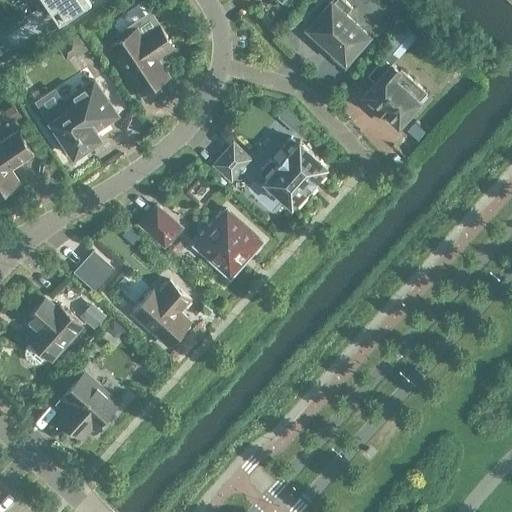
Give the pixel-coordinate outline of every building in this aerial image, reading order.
[(88,0),(47,0),(60,19),(88,0)] [(331,1),(309,26),(322,37),(321,38),(322,39),(322,38),(328,43),(328,44),(328,45),(329,44),(335,49),(329,55),(345,69),(360,52),(356,48),(369,34),(346,14),(353,6),(345,0),(335,0),(333,2),(331,1)] [(142,35),(137,27),(110,45),(142,93),(169,75),(158,58),(175,47),(159,23),(142,35)] [(399,49),(418,34),(410,25),(392,39),(399,49)] [(364,94),(378,105),(377,106),(378,108),(379,106),(385,112),(384,113),(385,114),(386,113),(399,125),(421,101),(421,100),(428,92),(401,68),(400,70),(392,62),(364,94)] [(76,154),(77,155),(89,147),(88,146),(101,137),(96,129),(118,114),(94,79),(71,94),(77,102),(50,120),(74,155),(76,154)] [(304,122),(286,106),(278,116),(296,132),(304,122)] [(11,169),(33,153),(18,130),(0,141),(0,193),(19,181),(11,169)] [(264,179),(293,205),(308,187),(309,188),(317,179),(316,178),(328,165),(300,139),(298,142),(292,136),(283,146),(289,152),(288,153),(287,152),(279,161),(280,162),(279,163),(272,158),(260,171),(266,177),(264,179)] [(245,165),(252,158),(233,141),(213,163),(232,180),(241,170),(242,171),(246,166),(245,165)] [(141,222),(165,244),(166,243),(161,238),(176,221),(157,204),(141,222)] [(205,253),(231,276),(244,261),(242,260),(248,254),(249,255),(263,240),(227,208),(200,238),(211,247),(205,253)] [(75,271),(94,287),(113,267),(94,250),(75,271)] [(191,298),(170,279),(159,291),(154,287),(133,311),(169,344),(191,320),(180,310),(191,298)] [(81,323),(60,304),(56,308),(45,297),(28,316),(36,324),(36,330),(30,337),(33,340),(26,348),(27,356),(33,362),(41,361),(48,354),(51,357),(81,323)] [(94,299),(82,310),(95,324),(107,313),(94,299)] [(118,402),(84,371),(61,396),(70,404),(60,416),(82,436),(93,424),(95,427),(118,402)]
